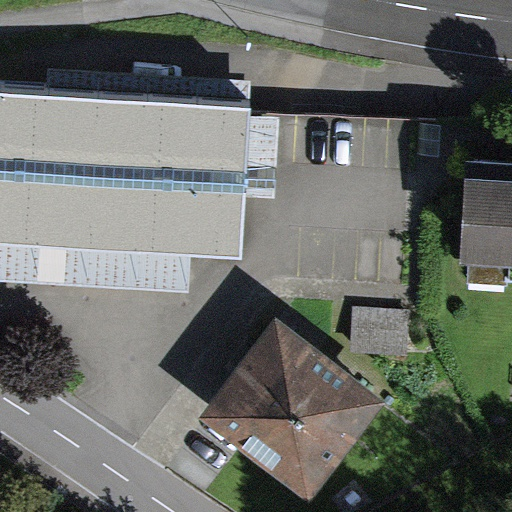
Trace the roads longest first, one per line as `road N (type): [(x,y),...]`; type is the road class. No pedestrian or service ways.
road 1 (residential): [(177,511),(0,396)]
road 2 (tertiary): [(380,0),(511,20)]
